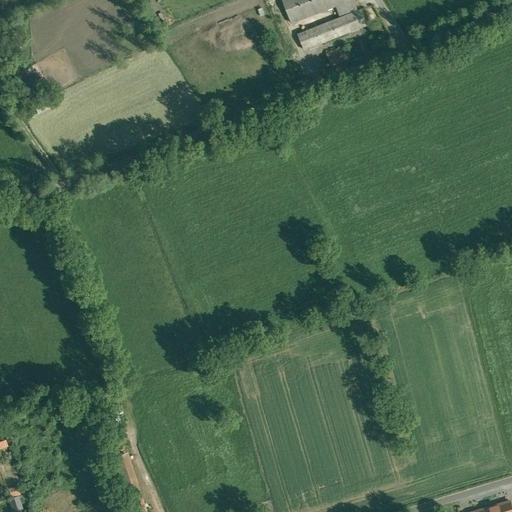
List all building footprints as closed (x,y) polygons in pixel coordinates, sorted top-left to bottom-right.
[(283,0),(292,23),(337,5),(350,0),(283,0)] [(354,0),(350,0),(337,5),(342,17),(356,12),(359,11),(354,0)] [(368,24),(362,9),(359,11),(356,12),(362,27),(368,24)] [(342,17),(299,34),(304,49),(362,27),(356,12),(342,17)] [(345,46),(326,54),(331,66),(350,58),(345,46)] [(31,65),(17,74),(25,87),(39,78),(31,65)] [(140,511),(122,455),(113,458),(130,511),(140,511)] [(18,486),(8,488),(11,496),(20,493),(18,486)] [(19,496),(10,499),(14,510),(23,507),(19,496)] [(511,511),(511,506),(511,501),(490,507),(491,511),(511,511)]
